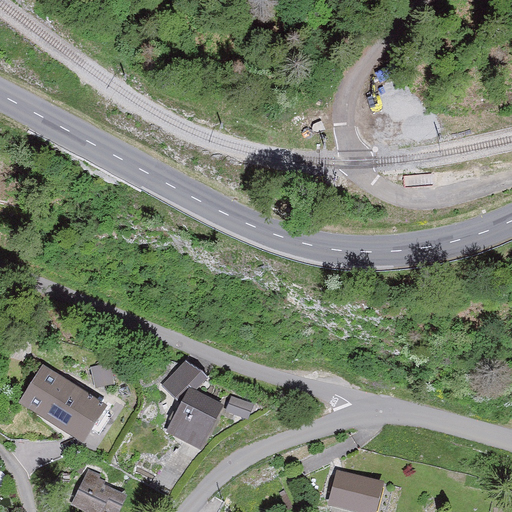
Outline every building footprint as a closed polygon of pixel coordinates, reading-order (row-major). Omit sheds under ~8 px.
[(43,365),(20,402),(84,442),(107,406),(43,365)] [(164,443),(202,455),(223,410),(193,392),(206,382),(186,365),(161,388),(177,405),(164,443)] [(110,370),(91,373),(95,394),(114,390),(110,370)] [(254,412),(231,403),(226,417),(249,426),(254,412)] [(13,447),(58,445),(59,433),(12,409),(13,447)] [(328,511),(381,511),(386,486),(334,478),(328,511)] [(72,511),(113,511),(114,511),(101,504),(92,500),(81,495),(72,511)]
